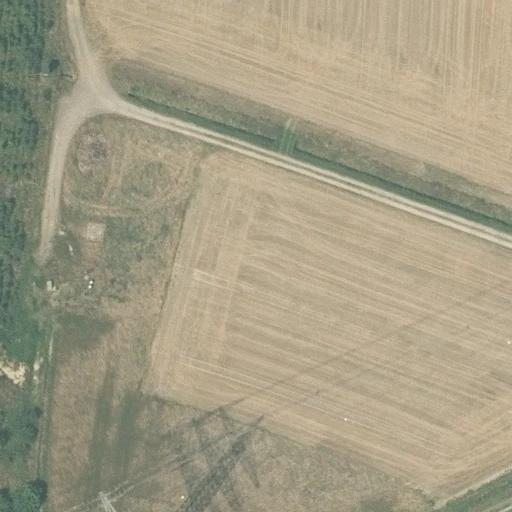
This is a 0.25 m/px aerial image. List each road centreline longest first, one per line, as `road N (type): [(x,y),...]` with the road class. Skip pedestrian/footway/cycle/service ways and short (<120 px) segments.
road 1 (track): [(70,0),(91,88),(511,239)]
road 2 (track): [(91,88),(65,118),(19,353),(17,511)]
